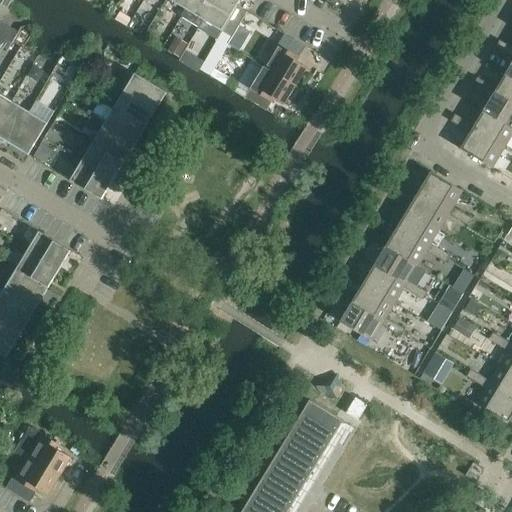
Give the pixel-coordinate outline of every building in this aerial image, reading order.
[(171,0),(186,9),(191,0),(171,0)] [(215,0),(191,0),(186,9),(181,17),(199,28),(204,19),(215,0)] [(222,31),(237,6),(240,0),(215,0),(204,19),(222,31)] [(233,37),(247,12),(237,6),(222,31),(233,37)] [(133,18),(122,11),(117,20),(128,26),(133,18)] [(237,30),(246,35),(255,20),(246,15),(237,30)] [(1,22),(0,23),(0,33),(5,36),(10,27),(1,22)] [(10,27),(5,36),(14,42),(19,33),(10,27)] [(233,37),(223,31),(204,62),(201,69),(200,70),(225,85),(229,77),(213,67),(227,44),(228,44),(233,37)] [(281,32),(274,42),(278,44),(299,57),(305,47),(281,32)] [(5,36),(0,43),(0,45),(8,51),(14,42),(5,36)] [(242,41),(234,36),(229,44),(237,50),(242,41)] [(169,51),(181,58),(189,44),(177,37),(169,51)] [(500,41),(496,48),(506,54),(510,47),(500,41)] [(307,68),(297,62),(300,58),(299,57),(278,44),(264,67),(296,86),(307,68)] [(197,58),(190,68),(198,73),(200,70),(201,69),(204,62),(197,58)] [(44,72),(34,66),(28,76),(34,80),(41,78),(44,72)] [(251,89),(272,103),(275,98),(285,105),(296,86),(264,67),(251,89)] [(167,93),(135,74),(127,87),(114,78),(111,84),(156,112),(167,93)] [(495,93),(511,103),(511,78),(506,74),(497,89),(488,84),(483,91),(493,97),(495,93)] [(478,78),(473,85),(483,91),(488,84),(478,78)] [(113,110),(145,129),(156,112),(111,84),(107,90),(120,98),(113,110)] [(484,111),(511,128),(511,103),(495,93),(493,97),(484,111)] [(0,121),(12,102),(0,94),(0,121)] [(0,137),(10,144),(30,112),(12,102),(0,121),(0,137)] [(113,110),(100,102),(89,119),(135,147),(145,129),(113,110)] [(472,130),(504,149),(511,135),(511,128),(484,111),(475,126),(465,121),(461,128),(470,134),(472,130)] [(29,155),(48,123),(30,112),(10,144),(29,155)] [(456,115),(451,122),(461,128),(465,121),(456,115)] [(86,125),(99,133),(92,145),(124,164),(135,147),(89,119),(86,125)] [(470,134),(461,149),(492,168),(504,149),(472,130),(470,134)] [(85,156),(75,150),(71,156),(114,182),(124,164),(92,145),(85,156)] [(70,181),(102,200),(114,182),(71,156),(67,162),(78,168),(70,181)] [(453,207),(463,191),(431,172),(419,192),(451,211),(449,215),(458,220),(463,213),(453,207)] [(451,211),(419,192),(408,210),(440,229),(449,215),(451,211)] [(440,229),(408,210),(397,229),(429,248),(426,252),(436,257),(440,250),(431,244),(440,229)] [(468,226),(472,219),(463,213),(458,220),(468,226)] [(417,266),(426,252),(429,248),(397,229),(386,247),(417,266)] [(71,251),(39,232),(32,245),(21,238),(18,244),(60,270),(71,251)] [(14,250),(25,256),(18,268),(50,287),(60,270),(18,244),(14,250)] [(427,272),(417,266),(386,247),(375,266),(406,285),(404,288),(414,294),(418,287),(427,272)] [(446,263),(450,256),(440,250),(436,257),(446,263)] [(406,285),(375,266),(364,284),(395,303),(404,288),(406,285)] [(11,279),(0,272),(0,281),(39,305),(50,287),(18,268),(11,279)] [(0,289),(3,291),(0,297),(0,304),(28,322),(39,305),(0,281),(0,289)] [(395,303),(364,284),(352,303),(384,322),(382,325),(391,331),(396,324),(386,318),(395,303)] [(423,300),(428,293),(418,287),(414,294),(423,300)] [(477,288),(471,298),(479,302),(485,292),(477,288)] [(453,313),(459,302),(445,294),(439,304),(453,313)] [(471,299),(464,310),(476,317),(482,306),(471,299)] [(372,341),(382,325),(384,322),(352,303),(341,322),(372,341)] [(0,328),(18,340),(28,322),(0,304),(0,328)] [(460,318),(453,329),(469,339),(476,328),(460,318)] [(401,337),(405,330),(396,324),(391,331),(401,337)] [(0,353),(7,358),(18,340),(0,328),(0,353)] [(493,333),(489,340),(499,346),(503,339),(493,333)] [(499,367),(511,374),(511,349),(510,348),(511,345),(511,343),(503,339),(499,346),(508,352),(499,367)] [(413,353),(407,364),(418,370),(425,360),(413,353)] [(429,364),(423,374),(434,380),(447,359),(436,353),(429,364)] [(488,385),(511,399),(511,374),(499,367),(490,381),(488,385)] [(471,370),(467,377),(476,383),(481,376),(471,370)] [(341,381),(330,375),(320,380),(320,392),(330,399),(341,393),(341,381)] [(486,389),(476,404),(508,423),(511,416),(511,399),(488,385),(490,381),(481,376),(476,383),(486,389)] [(356,398),(347,413),(358,420),(368,405),(356,398)] [(310,400),(242,511),(289,511),(344,421),(310,400)] [(71,458),(61,452),(64,448),(32,428),(18,450),(28,457),(60,476),(71,458)] [(12,443),(8,449),(15,453),(19,447),(12,443)] [(30,503),(39,488),(49,495),(60,476),(28,457),(15,479),(13,478),(7,488),(30,503)] [(477,483),(485,470),(473,463),(466,476),(477,483)]
